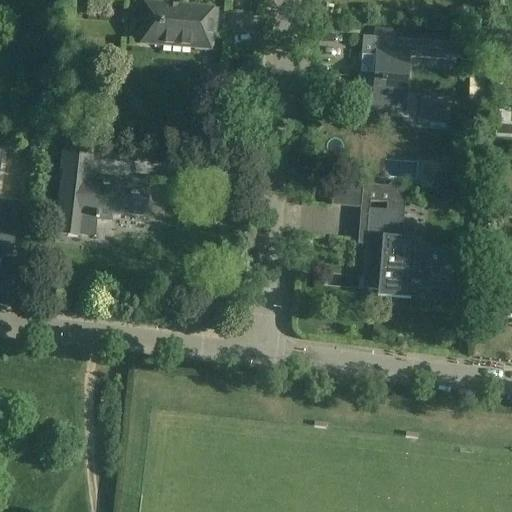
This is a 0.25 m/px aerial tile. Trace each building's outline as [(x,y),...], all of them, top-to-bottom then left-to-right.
[(143,5),(140,46),(211,52),(212,37),(215,37),(217,11),(143,5)] [(363,38),(358,98),(374,99),(373,112),(405,115),(409,60),(456,63),(458,46),(363,38)] [(421,98),(418,128),(448,131),(450,100),(421,98)] [(149,186),(85,179),(89,141),(65,139),(62,159),(61,173),(62,173),(55,238),(78,240),(80,221),(112,225),(113,218),(147,222),(149,186)] [(0,255),(12,257),(20,204),(0,201),(0,172),(3,153),(0,152),(0,255)] [(459,194),(461,177),(434,174),(432,192),(459,194)] [(361,202),(393,205),(394,189),(362,186),(361,202)] [(369,211),(362,291),(377,292),(377,299),(410,302),(411,289),(418,290),(418,288),(441,290),(443,273),(452,274),(454,252),(445,251),(415,248),(416,242),(402,241),(404,214),(369,211)] [(45,244),(40,243),(40,245),(35,244),(32,268),(46,270),(48,246),(45,246),(45,244)]
